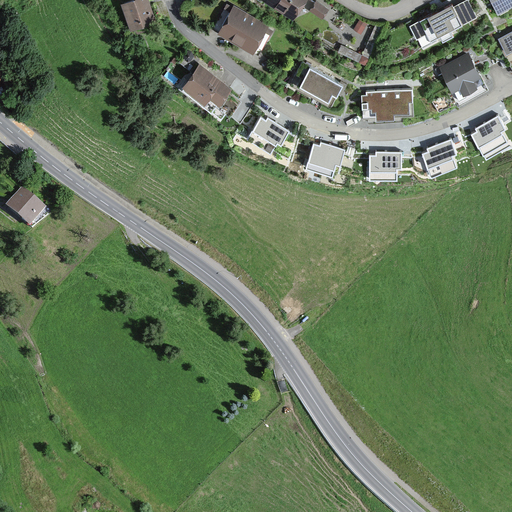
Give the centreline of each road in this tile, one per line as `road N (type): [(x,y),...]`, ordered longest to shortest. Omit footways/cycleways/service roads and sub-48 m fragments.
road 1 (secondary): [(0,121),(234,295),(351,452),(412,511)]
road 2 (residential): [(511,89),(437,125),(350,135),(295,116),(183,32),(167,0)]
